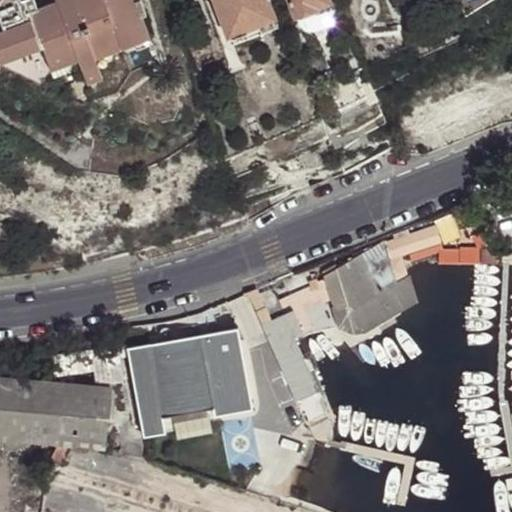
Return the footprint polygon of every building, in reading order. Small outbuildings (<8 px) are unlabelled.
[(0,0),(0,63),(43,48),(50,71),(78,62),(86,84),(102,79),(95,60),(150,39),(142,17),(146,15),(140,0),(22,0),(16,2),(14,0),(0,0)] [(229,37),(214,0),(206,0),(225,49),(281,28),(277,18),(229,37)] [(270,0),(214,0),(229,37),(277,18),(270,0)] [(316,7),(329,2),(328,0),(289,0),(295,16),(317,8),(316,7)] [(333,13),(329,2),(316,7),(317,8),(295,16),(299,25),(333,13)] [(421,61),(452,47),(446,36),(415,50),(421,61)] [(371,103),(380,98),(376,89),(372,80),(363,83),(357,71),(331,83),(342,109),(368,97),(371,103)] [(228,160),(234,177),(257,168),(250,151),(228,160)] [(119,203),(109,205),(111,211),(120,209),(119,203)] [(386,241),(335,266),(352,307),(401,280),(400,276),(414,273),(412,265),(432,255),(445,245),(432,223),(386,241)] [(352,307),(335,266),(322,270),(344,324),(360,332),(422,299),(411,273),(400,276),(401,280),(352,307)] [(152,415),(215,406),(210,370),(206,340),(205,334),(151,341),(156,378),(146,379),(152,415)] [(242,335),(206,340),(210,370),(247,365),(242,335)] [(124,373),(122,360),(120,346),(56,354),(60,375),(97,372),(100,382),(124,379),(124,373)] [(145,357),(122,360),(124,373),(147,371),(145,357)] [(0,440),(107,448),(115,389),(14,377),(15,367),(0,365),(0,440)]
